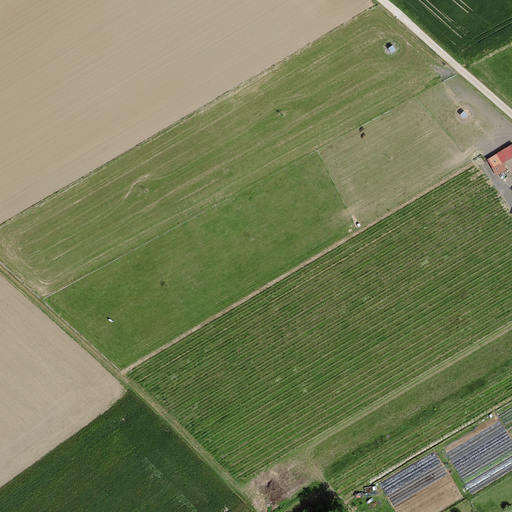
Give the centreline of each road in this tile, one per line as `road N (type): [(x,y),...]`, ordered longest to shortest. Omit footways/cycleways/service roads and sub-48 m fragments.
road 1 (track): [(0,266),(255,511)]
road 2 (track): [(511,113),(382,0)]
